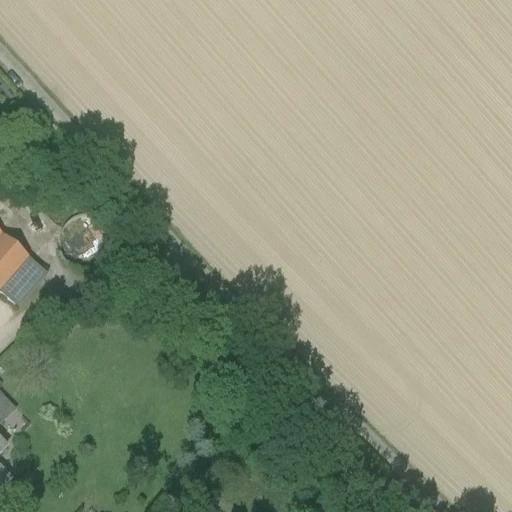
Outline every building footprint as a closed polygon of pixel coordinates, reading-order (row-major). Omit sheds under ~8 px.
[(118,262),(120,251),(117,240),(111,231),(101,224),(90,222),(79,225),(70,231),(64,241),(61,252),(64,263),(70,272),(80,279),(91,281),(102,278),(112,272),(118,262)] [(30,262),(0,237),(0,255),(20,273),(30,262)] [(0,296),(20,273),(0,255),(0,296)] [(20,273),(0,296),(14,307),(44,274),(30,262),(20,273)] [(0,493),(9,485),(0,475),(0,457),(5,453),(0,447),(0,427),(13,415),(0,401),(0,493)]
